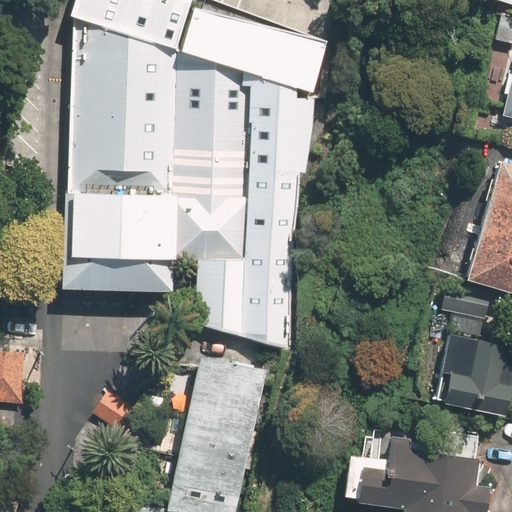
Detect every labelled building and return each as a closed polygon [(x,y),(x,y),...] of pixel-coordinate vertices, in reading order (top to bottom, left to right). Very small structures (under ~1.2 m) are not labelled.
[(73,0),(66,20),(71,26),(57,296),(169,299),(168,263),(194,264),(190,326),(289,348),(297,180),(303,178),(310,128),(311,96),(324,48),(203,0),(73,0)] [(511,153),(478,266),(511,276),(511,153)] [(511,333),(462,322),(446,390),(511,405),(511,333)] [(33,345),(0,344),(0,397),(32,398),(33,345)] [(213,353),(182,492),(220,496),(242,501),(273,366),(213,353)] [(357,485),(418,498),(414,511),(485,511),(487,502),(502,506),(510,470),(487,465),(494,436),(434,423),(432,431),(405,425),(402,435),(379,430),(376,445),(366,443),(357,485)] [(218,511),(220,496),(182,492),(146,488),(144,510),(114,507),(113,511),(218,511)]
